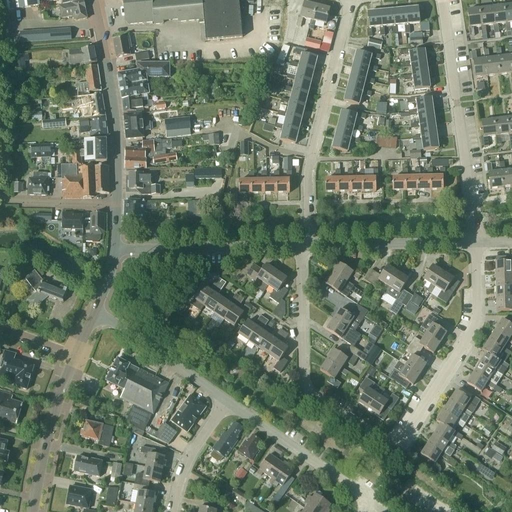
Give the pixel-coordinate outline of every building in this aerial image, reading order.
[(4,0),(6,11),(40,5),(38,0),(4,0)] [(123,0),(127,20),(129,20),(129,24),(154,22),(154,25),(164,24),(164,21),(178,20),(178,23),(199,21),(199,24),(204,23),(206,41),(242,37),(238,0),(123,0)] [(87,19),(83,1),(63,5),(55,7),(56,10),(59,9),(62,19),(73,16),(75,22),(87,19)] [(303,19),(311,21),(313,22),(317,6),(304,3),(301,18),(299,17),(296,26),(301,27),(303,19)] [(313,22),(311,21),(309,29),(313,30),(315,22),(326,25),(330,9),(317,6),(313,22)] [(494,25),(493,25),(494,34),(499,33),(498,25),(505,24),(507,24),(504,6),(492,8),(494,25)] [(407,25),(405,26),(405,34),(410,34),(409,25),(420,24),(419,8),(406,9),(407,25)] [(485,26),(493,25),(494,25),(492,8),(480,9),(482,26),(481,27),(482,35),(486,35),(485,26)] [(397,26),(405,26),(407,25),(406,9),(393,11),(394,27),(392,27),(393,35),(397,35),(397,26)] [(467,11),(469,27),(468,28),(469,37),(474,36),(473,28),(481,27),(482,26),(480,9),(467,11)] [(382,28),(379,28),(380,36),(385,36),(384,27),(392,27),(394,27),(393,11),(380,12),(382,28)] [(371,29),(379,28),(382,28),(380,12),(367,13),(369,28),(367,28),(367,37),(372,37),(371,29)] [(70,29),(50,30),(51,41),(71,40),(70,29)] [(50,30),(20,32),(21,43),(51,41),(50,30)] [(331,46),(334,34),(325,32),(322,44),(331,46)] [(410,36),(410,45),(423,44),(422,38),(424,38),(424,33),(411,34),(410,36)] [(130,37),(129,37),(113,40),(117,58),(131,56),(130,48),(132,48),(130,37)] [(319,51),(321,42),(306,38),(304,47),(319,51)] [(369,39),(368,47),(381,50),(382,43),(369,39)] [(280,64),(287,65),(292,46),(285,44),(280,64)] [(84,63),(84,66),(97,63),(94,48),(83,50),(69,51),(70,64),(84,63)] [(317,52),(305,49),(304,54),(316,57),(317,52)] [(500,75),(511,73),(511,69),(510,56),(509,56),(501,57),(500,49),(496,49),(497,58),(498,58),(500,75)] [(317,58),(316,57),(304,54),(303,54),(304,53),(294,50),(293,55),(301,57),(299,64),(299,66),(314,70),(317,58)] [(411,65),(426,63),(425,50),(409,53),(409,50),(400,52),(401,56),(409,55),(410,63),(411,65)] [(486,59),(488,77),(500,75),(498,58),(497,58),(489,59),(488,50),(483,51),(485,59),(486,59)] [(357,52),(353,64),(369,68),(370,66),(372,58),(380,60),(381,56),(371,53),(371,56),(357,52)] [(475,78),(488,77),(486,59),(485,59),(477,60),(476,52),(471,52),(472,61),(473,61),(475,78)] [(148,53),(135,55),(136,62),(149,60),(148,53)] [(15,56),(16,71),(26,71),(25,61),(29,61),(28,55),(15,56)] [(299,66),(299,64),(291,62),(290,67),(298,69),(296,77),(296,79),(311,83),(314,70),(299,66)] [(122,99),(122,100),(143,96),(150,95),(147,78),(170,78),(170,63),(136,63),(138,71),(118,75),(122,99)] [(411,68),(412,75),(412,78),(428,76),(426,63),(411,65),(410,63),(402,64),(402,69),(411,68)] [(378,68),(370,66),(369,68),(353,64),(350,77),(366,81),(367,78),(368,71),(377,73),(378,68)] [(89,96),(89,93),(101,91),(97,66),(84,68),(87,83),(76,84),(78,97),(81,97),(89,96)] [(296,79),(296,77),(288,75),(287,79),(295,81),(293,89),(293,91),(308,95),(311,83),(296,79)] [(430,89),(428,76),(412,78),(412,75),(404,76),(405,81),(413,80),(414,87),(406,88),(408,96),(423,94),(422,90),(430,89)] [(375,80),(367,78),(366,81),(350,77),(347,89),(363,93),(363,90),(365,83),(373,85),(375,80)] [(293,91),(293,89),(285,87),(284,91),(292,94),(290,101),(289,103),(305,107),(308,95),(293,91)] [(372,93),(363,90),(363,93),(347,89),(344,102),(360,106),(362,95),(371,97),(372,93)] [(86,108),(88,118),(105,116),(102,95),(89,97),(89,96),(81,97),(82,108),(86,108)] [(124,113),(137,112),(143,111),(143,109),(148,108),(148,101),(144,101),(143,96),(122,100),(124,113)] [(416,103),(417,111),(418,113),(433,111),(431,98),(417,100),(416,98),(407,99),(407,104),(416,103)] [(289,103),(290,101),(282,99),(281,103),(289,105),(287,113),(286,116),(302,120),(305,107),(289,103)] [(386,114),(387,104),(377,103),(376,114),(386,114)] [(286,116),(287,113),(278,111),(277,115),(286,118),(284,125),(283,128),(298,132),(302,120),(286,116)] [(342,111),(339,124),(354,128),(355,125),(357,118),(365,120),(366,115),(357,113),(356,115),(342,111)] [(435,124),(433,111),(418,113),(417,111),(409,112),(409,117),(418,115),(419,123),(420,126),(435,124)] [(42,113),(32,113),(32,121),(42,120),(42,113)] [(143,123),(142,114),(124,115),(126,140),(144,138),(144,131),(151,130),(150,122),(143,123)] [(108,136),(105,116),(88,118),(79,119),(81,134),(89,133),(90,138),(108,136)] [(189,118),(164,121),(165,132),(176,131),(176,130),(190,129),(189,118)] [(508,118),(495,120),(497,137),(496,137),(497,146),(501,145),(500,137),(508,135),(510,135),(508,118)] [(42,122),(43,129),(56,128),(56,120),(42,122)] [(487,138),(496,137),(497,137),(495,120),(481,122),(483,138),(482,138),(484,147),(488,147),(487,138)] [(283,128),(284,125),(275,123),(274,128),(282,130),(280,141),(295,144),(298,132),(283,128)] [(420,128),(421,136),(421,139),(437,136),(435,124),(420,126),(419,123),(411,125),(411,129),(420,128)] [(363,128),(355,125),(354,128),(339,124),(335,137),(351,140),(351,138),(353,130),(362,132),(363,128)] [(208,136),(208,141),(209,146),(220,145),(219,135),(208,136)] [(438,149),(437,136),(421,139),(421,136),(412,137),(413,142),(421,141),(423,151),(438,149)] [(360,140),(351,138),(351,140),(335,137),(332,149),(348,153),(350,142),(359,144),(360,140)] [(106,140),(84,141),(84,150),(84,158),(84,163),(107,162),(106,140)] [(126,149),(126,157),(140,157),(157,156),(166,155),(166,150),(172,149),(171,140),(161,141),(153,142),(142,143),(142,148),(138,148),(137,149),(126,149)] [(240,142),(240,156),(248,156),(248,142),(240,142)] [(31,145),(32,159),(51,158),(51,145),(31,145)] [(81,158),(80,150),(71,151),(72,165),(61,165),(61,181),(63,181),(63,199),(83,199),(82,174),(82,168),(83,168),(83,165),(82,165),(82,158),(81,158)] [(166,156),(166,155),(157,156),(140,157),(126,157),(125,168),(146,169),(146,164),(149,164),(150,165),(153,165),(177,161),(176,155),(166,156)] [(284,158),(284,171),(292,170),(292,158),(284,158)] [(511,169),(505,171),(504,162),(499,163),(500,171),(501,171),(503,188),(511,186),(511,169)] [(501,171),(500,171),(492,173),(491,164),(486,164),(487,174),(488,174),(490,189),(503,188),(501,171)] [(82,168),(82,174),(83,199),(95,199),(94,194),(109,194),(108,167),(83,168),(82,168)] [(440,176),(432,176),(430,176),(431,190),(443,190),(443,176),(445,176),(445,168),(440,168),(440,176)] [(195,180),(222,179),(222,169),(194,169),(195,180)] [(403,177),(392,177),(393,191),(405,191),(405,177),(407,177),(407,169),(402,169),(403,177)] [(415,176),(407,177),(405,177),(405,191),(418,191),(418,176),(420,176),(420,169),(415,169),(415,176)] [(418,176),(418,191),(431,190),(430,176),(432,176),(432,169),(427,169),(427,176),(420,176),(418,176)] [(348,178),(340,178),(338,178),(338,192),(351,192),(351,178),(353,178),(353,170),(348,171),(348,178)] [(360,178),(353,178),(351,178),(351,192),(363,192),(363,178),(365,178),(365,170),(360,170),(360,178)] [(373,178),(365,178),(363,178),(363,192),(376,191),(376,178),(378,178),(378,170),(373,170),(373,178)] [(325,192),(338,192),(338,178),(340,178),(340,171),(335,171),(335,179),(325,179),(325,192)] [(251,180),(254,180),(254,172),(249,172),(249,180),(239,180),(239,194),(252,194),(251,180)] [(264,180),(266,180),(266,172),(261,172),(262,180),(254,180),(251,180),(252,194),(264,194),(264,180)] [(277,180),(279,180),(279,172),(274,172),(274,180),(266,180),(264,180),(264,194),(277,193),(277,180)] [(290,193),(289,180),(292,180),(291,172),(286,172),(286,179),(279,180),(277,180),(277,193),(290,193)] [(34,179),(29,179),(28,196),(46,196),(47,191),(48,191),(49,178),(47,178),(47,173),(34,173),(34,179)] [(143,175),(143,173),(129,173),(129,190),(137,190),(141,195),(160,195),(160,186),(151,186),(151,185),(153,185),(153,175),(143,175)] [(145,213),(145,201),(125,200),(124,223),(148,224),(148,218),(149,218),(149,213),(145,213)] [(189,222),(208,221),(206,201),(188,202),(189,222)] [(83,237),(83,216),(71,215),(71,213),(62,213),(62,230),(70,230),(70,233),(67,233),(67,237),(70,240),(76,240),(79,238),(79,237),(83,237)] [(85,223),(85,232),(86,232),(86,242),(97,242),(100,239),(100,235),(102,235),(105,232),(105,214),(91,214),(90,223),(85,223)] [(159,229),(141,228),(140,238),(159,239),(159,229)] [(511,274),(511,260),(511,261),(511,262),(495,263),(496,275),(511,274)] [(339,264),(332,274),(347,284),(348,282),(347,282),(352,276),(358,280),(359,277),(339,264)] [(267,265),(262,272),(253,266),(247,276),(256,282),(257,280),(262,283),(257,289),(260,291),(263,294),(268,287),(267,286),(277,272),(267,265)] [(382,292),(386,295),(390,288),(388,287),(398,272),(388,266),(381,276),(371,270),(364,280),(375,287),(379,281),(386,285),(382,292)] [(431,294),(435,288),(433,287),(443,272),(433,266),(423,280),(431,285),(427,291),(431,294)] [(33,295),(27,300),(33,309),(48,297),(62,302),(67,289),(60,287),(59,290),(47,285),(48,282),(47,282),(47,280),(44,278),(43,280),(35,270),(24,278),(36,293),(33,295)] [(287,279),(277,272),(267,286),(268,287),(274,291),(269,298),(278,305),(288,291),(281,287),(287,279)] [(413,297),(402,290),(409,279),(398,272),(388,287),(390,288),(386,295),(396,301),(390,311),(397,315),(403,305),(406,307),(413,297)] [(433,287),(435,288),(435,287),(441,291),(437,298),(446,303),(452,293),(447,289),(454,279),(443,272),(433,287)] [(354,286),(348,282),(347,284),(332,274),(325,284),(346,298),(354,286)] [(511,274),(496,275),(496,286),(511,286),(511,274)] [(222,280),(220,283),(204,307),(214,313),(224,299),(218,295),(226,283),(222,280)] [(204,307),(220,283),(216,281),(210,290),(204,285),(194,300),(190,305),(200,312),(204,307)] [(511,286),(496,286),(496,299),(511,298),(511,286)] [(214,313),(224,320),(240,297),(236,294),(229,303),(224,299),(214,313)] [(244,299),(240,297),(224,320),(234,327),(244,313),(237,309),(244,299)] [(496,311),(511,311),(511,298),(496,299),(496,311)] [(243,308),(249,312),(253,306),(247,303),(243,308)] [(340,309),(333,319),(347,329),(348,328),(355,332),(355,331),(368,311),(357,305),(350,316),(340,309)] [(418,331),(425,335),(425,334),(440,344),(447,333),(442,330),(445,325),(429,314),(418,331)] [(238,335),(248,342),(264,318),(261,316),(254,325),(248,321),(238,335)] [(248,342),(258,349),(268,335),(262,331),(269,321),(264,318),(248,342)] [(361,335),(355,331),(355,332),(348,328),(347,329),(333,319),(326,330),(351,346),(348,351),(358,358),(358,357),(364,361),(367,356),(354,347),(361,335)] [(511,338),(511,326),(502,320),(495,330),(510,339),(511,338)] [(378,324),(371,336),(379,341),(386,328),(378,324)] [(258,349),(268,356),(284,332),(280,329),(274,339),(268,335),(258,349)] [(511,338),(510,339),(495,330),(489,340),(503,350),(504,348),(508,342),(511,344),(511,338)] [(288,362),(282,358),(288,348),(282,344),(288,335),(284,332),(268,356),(278,362),(273,369),(280,373),(288,362)] [(433,354),(440,344),(425,334),(425,335),(421,341),(414,337),(408,346),(419,353),(423,347),(433,354)] [(511,353),(504,348),(503,350),(489,340),(482,351),(486,353),(501,363),(502,362),(504,363),(511,353)] [(366,351),(372,354),(377,344),(372,341),(366,351)] [(400,359),(397,363),(404,367),(405,365),(420,375),(426,365),(416,358),(419,353),(408,346),(405,351),(412,355),(407,363),(400,359)] [(333,350),(327,360),(341,370),(342,368),(346,362),(352,366),(358,358),(348,351),(344,357),(333,350)] [(5,351),(0,368),(0,377),(14,382),(13,386),(27,390),(34,367),(14,361),(16,355),(5,351)] [(486,353),(480,363),(495,372),(495,371),(502,376),(508,366),(504,363),(502,362),(501,363),(486,353)] [(124,423),(133,427),(143,432),(152,414),(153,415),(168,384),(117,358),(106,381),(124,390),(120,398),(133,405),(124,423)] [(341,370),(327,360),(320,371),(330,377),(327,382),(338,389),(341,383),(335,379),(339,372),(346,376),(348,372),(342,368),(341,370)] [(405,389),(409,383),(413,386),(420,375),(405,365),(404,367),(397,363),(388,378),(405,389)] [(495,386),(502,376),(495,371),(495,372),(480,363),(474,373),(488,382),(489,382),(495,386)] [(372,377),(376,371),(370,367),(366,373),(372,377)] [(493,389),(495,386),(489,382),(488,382),(474,373),(467,383),(481,393),(486,385),(493,389)] [(358,403),(368,409),(378,395),(377,394),(371,390),(375,383),(366,377),(358,389),(365,393),(358,403)] [(368,409),(378,416),(377,418),(383,421),(391,410),(391,411),(399,399),(392,395),(388,401),(381,396),(385,390),(381,387),(377,394),(378,395),(368,409)] [(0,419),(16,424),(22,404),(11,400),(12,396),(0,391),(0,419)] [(465,409),(472,414),(480,400),(473,395),(470,400),(456,391),(450,401),(464,410),(465,409)] [(172,421),(187,432),(193,423),(194,423),(199,417),(198,416),(205,408),(190,397),(172,421)] [(465,424),(472,414),(465,409),(464,410),(450,401),(443,411),(457,421),(458,420),(465,424)] [(436,422),(440,424),(451,431),(451,430),(455,423),(463,428),(465,424),(458,420),(457,421),(443,411),(436,422)] [(104,424),(112,426),(114,420),(106,418),(104,424)] [(109,450),(114,428),(86,422),(84,431),(82,430),(81,436),(83,437),(82,438),(99,442),(97,448),(109,450)] [(220,462),(223,456),(226,458),(238,441),(235,439),(243,429),(234,423),(227,434),(224,432),(212,449),(214,450),(211,455),(211,457),(218,462),(220,462)] [(168,445),(177,433),(165,424),(157,439),(168,445)] [(440,424),(434,434),(449,443),(449,442),(453,436),(460,440),(463,436),(455,431),(454,432),(451,430),(451,431),(440,424)] [(144,432),(143,432),(133,427),(131,432),(142,437),(144,432)] [(443,453),(450,457),(456,447),(449,442),(449,443),(434,434),(428,444),(442,453),(443,453)] [(260,448),(258,446),(261,441),(252,436),(248,442),(245,440),(237,451),(251,461),(260,448)] [(0,440),(0,460),(7,462),(9,453),(6,452),(8,442),(0,440)] [(491,449),(502,456),(506,448),(496,442),(491,449)] [(428,444),(421,454),(418,452),(414,458),(425,465),(424,467),(437,476),(441,470),(440,467),(435,463),(440,456),(447,461),(445,463),(453,468),(456,463),(449,458),(450,457),(443,453),(442,453),(428,444)] [(148,455),(145,468),(162,471),(165,458),(154,456),(155,449),(141,447),(140,453),(148,455)] [(491,459),(494,456),(496,452),(489,448),(484,455),(491,459)] [(263,473),(267,476),(278,460),(270,455),(259,470),(257,473),(261,476),(263,473)] [(100,478),(103,462),(77,456),(74,472),(100,478)] [(269,482),(273,484),(287,464),(284,462),(283,463),(278,460),(267,476),(271,479),(269,482)] [(122,465),(113,463),(111,477),(121,479),(122,476),(120,475),(122,465)] [(278,494),(282,497),(288,489),(283,486),(294,471),(289,468),(290,466),(287,464),(273,484),(276,487),(278,484),(283,487),(278,494)] [(481,465),(477,471),(485,476),(489,471),(481,465)] [(160,483),(162,471),(145,468),(144,474),(139,473),(136,475),(134,484),(148,487),(149,481),(160,483)] [(241,481),(247,473),(241,468),(235,477),(241,481)] [(138,491),(136,504),(153,507),(155,495),(147,493),(148,487),(134,484),(133,490),(138,491)] [(89,509),(92,491),(70,487),(67,505),(89,509)] [(111,487),(109,504),(120,505),(121,488),(111,487)] [(219,487),(215,494),(227,502),(231,494),(219,487)] [(231,494),(245,502),(248,498),(234,489),(231,494)] [(307,499),(325,511),(328,511),(330,511),(328,509),(331,505),(315,494),(312,498),(309,496),(307,499)] [(307,505),(304,509),(308,511),(325,511),(307,499),(304,503),(307,505)] [(200,507),(199,511),(216,511),(217,511),(219,511),(220,511),(222,506),(203,502),(202,508),(200,507)] [(263,511),(247,502),(245,511),(263,511)]
